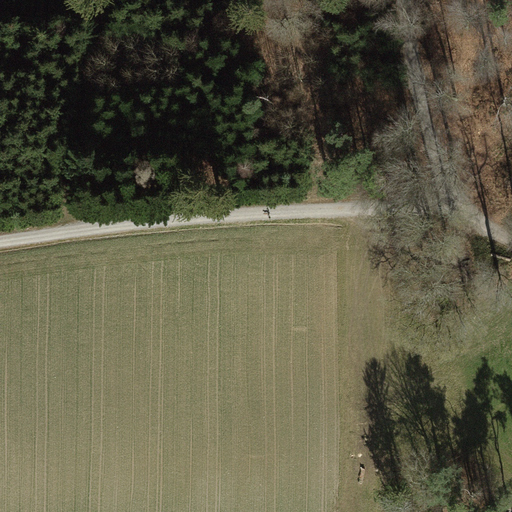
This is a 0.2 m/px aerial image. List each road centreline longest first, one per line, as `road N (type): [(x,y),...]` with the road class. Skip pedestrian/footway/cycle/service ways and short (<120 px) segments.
road 1 (track): [(0,245),(172,219),(365,211),(448,211),(511,245)]
road 2 (track): [(403,0),(448,211)]
